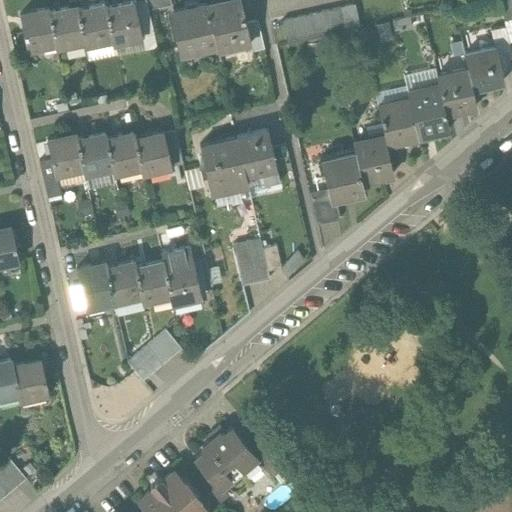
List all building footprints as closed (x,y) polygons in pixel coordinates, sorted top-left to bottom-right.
[(140,0),(133,2),(141,36),(152,33),(144,0),(140,0)] [(145,0),(148,9),(170,4),(169,0),(145,0)] [(239,0),(220,0),(206,3),(215,46),(216,49),(250,42),(239,0)] [(511,0),(498,0),(503,21),(511,19),(511,0)] [(105,8),(112,38),(111,39),(112,42),(141,36),(133,2),(133,1),(106,8),(105,8)] [(206,3),(170,12),(180,54),(215,46),(206,3)] [(355,3),(280,20),(285,43),(360,26),(355,3)] [(77,10),(84,41),(83,41),(84,45),(111,39),(112,38),(105,8),(106,8),(105,4),(78,10),(77,10)] [(48,12),(55,43),(54,43),(55,47),(83,41),(84,41),(77,10),(78,10),(77,6),(49,12),(48,12)] [(48,8),(20,15),(27,49),(54,43),(55,43),(48,12),(49,12),(48,8)] [(495,46),(498,59),(511,56),(505,27),(490,30),(494,47),(495,46)] [(467,69),(472,89),(503,82),(498,59),(495,46),(494,47),(464,54),(467,69)] [(438,84),(444,114),(476,107),(472,89),(467,69),(436,76),(438,84)] [(408,98),(417,137),(448,130),(444,114),(438,84),(406,91),(408,98)] [(384,135),(386,145),(417,137),(408,98),(377,105),(384,135)] [(174,129),(163,132),(170,165),(182,162),(174,129)] [(236,136),(245,175),(276,168),(267,129),(236,136)] [(78,138),(77,139),(83,166),(82,166),(83,173),(111,166),(112,166),(106,138),(107,138),(105,132),(78,138)] [(107,138),(106,138),(112,166),(111,166),(112,172),(140,166),(141,166),(135,138),(134,132),(107,138)] [(135,138),(141,166),(140,166),(141,172),(170,165),(163,132),(135,138)] [(76,133),(47,139),(51,157),(54,173),(55,172),(82,166),(83,166),(77,139),(78,138),(76,133)] [(352,142),(354,149),(361,182),(393,175),(386,145),(384,135),(352,142)] [(236,136),(199,144),(210,192),(247,183),(245,175),(236,136)] [(354,149),(320,157),(328,196),(329,200),(330,200),(343,197),(343,198),(364,194),(361,182),(354,149)] [(55,172),(54,173),(51,157),(39,160),(47,196),(60,193),(55,172)] [(329,200),(328,196),(310,200),(316,225),(339,219),(336,204),(332,205),(330,200),(329,200)] [(0,264),(18,260),(10,226),(0,228),(0,264)] [(261,247),(259,238),(233,243),(241,282),(268,277),(267,271),(261,247)] [(194,255),(206,253),(204,240),(192,242),(194,255)] [(275,244),(261,247),(267,271),(280,267),(275,244)] [(106,267),(113,301),(140,295),(141,294),(135,267),(136,267),(134,260),(107,267),(106,267)] [(135,267),(141,294),(140,295),(141,301),(169,295),(170,294),(164,267),(165,267),(163,260),(136,267),(135,267)] [(164,267),(170,294),(169,295),(170,300),(200,294),(192,260),(165,267),(164,267)] [(105,261),(76,268),(85,307),(113,301),(106,267),(107,267),(105,261)] [(155,338),(171,356),(180,348),(165,329),(155,338)] [(155,338),(146,345),(161,364),(171,356),(155,338)] [(146,345),(137,353),(152,371),(161,364),(146,345)] [(152,371),(137,353),(127,361),(142,379),(152,371)] [(0,361),(0,397),(17,394),(18,393),(11,366),(12,365),(11,359),(0,361)] [(11,366),(18,393),(17,394),(18,399),(48,393),(40,359),(12,365),(11,366)] [(252,452),(231,427),(224,432),(218,432),(203,445),(202,451),(196,456),(209,472),(221,486),(256,456),(252,452)] [(261,443),(252,452),(256,456),(271,475),(281,467),(261,443)] [(0,467),(15,486),(25,478),(10,460),(0,467)] [(0,486),(6,494),(15,486),(0,467),(0,486)] [(174,469),(163,478),(162,477),(159,476),(151,483),(151,486),(152,487),(139,499),(149,511),(204,511),(208,509),(174,469)] [(227,493),(221,486),(209,472),(199,481),(217,501),(227,493)]
